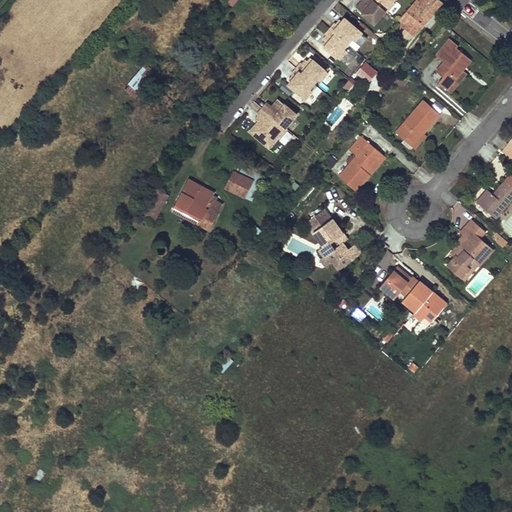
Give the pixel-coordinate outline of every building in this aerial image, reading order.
[(386,11),(373,0),(361,0),(363,1),(365,3),(363,5),(365,7),(361,12),(375,24),(386,11)] [(395,0),(373,0),(386,11),(387,12),(395,3),(394,2),(395,0)] [(416,0),(397,23),(414,37),(423,25),(424,26),(444,3),(443,2),(440,0),(416,0)] [(365,3),(363,1),(357,9),(361,12),(365,7),(363,5),(365,3)] [(363,33),(346,19),(342,22),(339,26),(336,23),(331,29),(349,44),(353,39),(355,42),(363,33)] [(349,44),(331,29),(326,35),(329,38),(326,41),(323,45),(340,60),(347,51),(344,49),(349,44)] [(420,38),(426,43),(432,36),(426,31),(420,38)] [(438,83),(447,90),(463,70),(471,59),(456,48),(458,45),(449,38),(436,55),(444,62),(436,72),(443,77),(438,83)] [(329,73),(312,58),(309,62),(305,66),(302,63),(297,69),(315,84),(319,79),(321,81),(329,73)] [(356,74),(370,82),(378,70),(363,61),(356,74)] [(145,64),(128,81),(138,91),(155,74),(145,64)] [(315,84),(297,69),(292,74),(296,77),(292,81),(289,85),(306,99),(313,91),(311,88),(315,84)] [(447,90),(451,93),(467,73),(463,70),(447,90)] [(396,133),(404,139),(412,146),(424,133),(440,114),(424,100),(396,133)] [(269,102),(263,108),(287,128),(298,115),(284,103),(279,108),(277,106),(276,108),(273,106),(269,102)] [(287,128),(263,108),(258,115),(259,115),(262,118),(260,121),(251,132),(270,148),(279,137),(280,138),(288,129),(287,128)] [(285,145),(293,134),(287,130),(279,140),(285,145)] [(412,146),(415,148),(426,135),(424,133),(412,146)] [(340,177),(356,191),(370,175),(367,172),(382,154),(362,137),(350,151),(357,157),(340,177)] [(402,142),(410,149),(412,146),(404,139),(402,142)] [(367,172),(370,175),(386,157),(382,154),(367,172)] [(225,188),(237,193),(245,176),(234,170),(225,188)] [(237,193),(246,198),(254,181),(245,176),(237,193)] [(182,192),(194,198),(200,186),(188,179),(182,192)] [(477,202),(496,219),(511,201),(511,185),(506,180),(493,195),(487,190),(477,202)] [(173,210),(210,230),(224,205),(216,201),(217,199),(213,196),(214,193),(200,186),(194,198),(182,192),(173,210)] [(140,217),(153,224),(169,195),(158,189),(144,215),(141,213),(140,217)] [(319,250),(324,257),(324,258),(328,255),(333,262),(338,269),(354,258),(348,250),(343,243),(340,245),(336,239),(343,234),(332,219),(325,209),(306,223),(313,233),(314,233),(324,246),(319,250)] [(242,223),(251,231),(256,225),(247,218),(242,223)] [(448,266),(462,278),(470,268),(466,266),(473,258),(479,264),(480,265),(493,250),(479,239),(485,232),(472,221),(461,233),(463,235),(466,238),(462,242),(452,254),(456,257),(448,266)] [(336,239),(340,245),(343,243),(348,240),(343,234),(336,239)] [(348,250),(354,258),(361,253),(355,245),(348,250)] [(324,257),(320,259),(326,267),(333,262),(328,255),(324,258),(324,257)] [(470,268),(462,278),(465,281),(479,264),(473,258),(466,266),(470,268)] [(411,279),(397,267),(394,270),(408,282),(411,279)] [(380,287),(395,299),(401,291),(407,296),(403,301),(415,312),(416,312),(418,310),(425,316),(432,322),(444,307),(430,295),(433,292),(420,281),(419,282),(413,277),(411,279),(408,282),(394,270),(380,287)] [(430,295),(444,307),(447,304),(433,292),(430,295)] [(413,314),(421,321),(425,316),(418,310),(416,312),(415,312),(413,314)]
